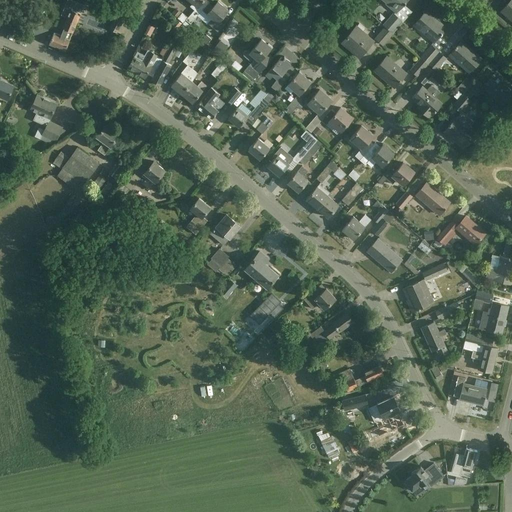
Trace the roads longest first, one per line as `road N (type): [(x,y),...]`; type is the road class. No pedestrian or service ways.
road 1 (tertiary): [(440,427),(365,291),(164,116),(108,82)]
road 2 (residential): [(511,221),(293,32)]
road 3 (unclassified): [(349,511),(368,484),(440,427)]
